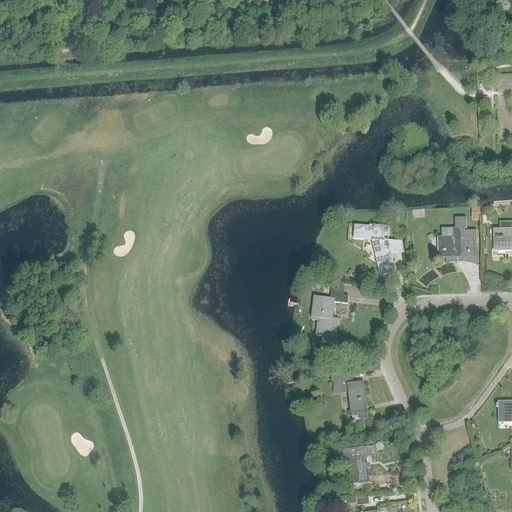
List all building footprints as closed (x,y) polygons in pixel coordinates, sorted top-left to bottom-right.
[(77,39),(74,37),(71,37),(69,40),(68,43),(72,46),(76,46),(78,43),(77,39)] [(434,258),(434,259),(447,259),(447,264),(446,264),(455,263),(455,258),(469,258),(469,262),(476,262),(476,263),(477,263),(477,249),(477,231),(476,231),(476,232),(463,233),(463,229),(465,229),(467,229),(466,218),(458,218),(458,229),(442,229),(442,230),(443,230),(452,230),(452,238),(443,238),(440,238),(440,258),(438,258),(434,258)] [(511,222),(500,223),(500,230),(500,237),(497,237),(497,239),(498,239),(498,252),(511,252),(511,247),(511,246),(511,222)] [(370,228),(355,227),(354,241),(379,243),(382,255),(376,257),(381,278),(397,273),(392,252),(394,252),(392,242),(389,242),(390,229),(370,227),(370,228)] [(325,317),(323,337),(322,343),(332,344),(332,341),(336,341),(339,321),(331,320),(332,315),(333,315),(334,305),(347,306),(348,298),(344,297),(331,296),(330,300),(314,298),(312,316),(325,317)] [(350,375),(332,377),(330,384),(332,384),(334,394),(349,393),(351,412),(348,412),(349,417),(352,417),(352,418),(361,417),(361,421),(368,421),(365,392),(363,393),(362,384),(351,385),(350,375)] [(511,401),(498,402),(498,405),(496,405),(496,408),(498,408),(498,423),(499,423),(499,420),(507,420),(507,421),(511,421),(511,401)] [(375,447),(333,452),(333,453),(337,452),(338,460),(346,459),(346,460),(350,487),(370,484),(367,458),(367,456),(373,455),(372,448),(375,448),(375,447)]
